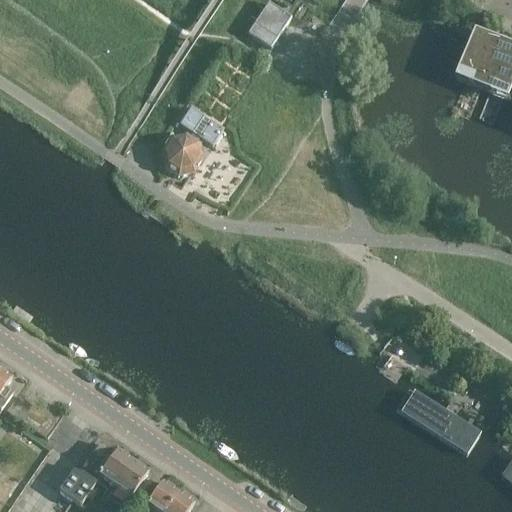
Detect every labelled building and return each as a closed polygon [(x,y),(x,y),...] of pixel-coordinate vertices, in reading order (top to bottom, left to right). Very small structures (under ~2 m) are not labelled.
[(271,54),(292,22),(281,14),(268,6),(258,21),(247,38),(271,54)] [(484,95),(502,51),(504,46),(495,43),(498,33),(497,32),(493,42),(477,36),(462,75),(461,75),(458,84),(475,92),(476,91),(484,95)] [(511,49),(504,46),(502,51),(484,95),(493,98),(493,99),(511,106),(511,103),(511,49)] [(224,132),(191,110),(179,128),(191,137),(189,141),(197,146),(200,141),(212,150),(224,132)] [(203,165),(200,148),(197,146),(189,141),(186,139),(169,142),(159,156),(164,173),(177,182),(195,178),(203,165)] [(198,176),(213,185),(230,158),(216,149),(198,176)] [(12,383),(0,374),(0,412),(2,414),(13,397),(6,392),(12,383)] [(486,376),(474,392),(491,405),(503,388),(486,376)] [(481,438),(415,396),(399,418),(466,461),(481,438)] [(117,454),(115,458),(99,480),(115,491),(133,465),(117,454)] [(149,476),(133,465),(115,491),(131,502),(149,476)] [(145,511),(146,511),(166,511),(178,496),(162,485),(145,511)] [(190,511),(194,507),(178,496),(166,511),(190,511)]
